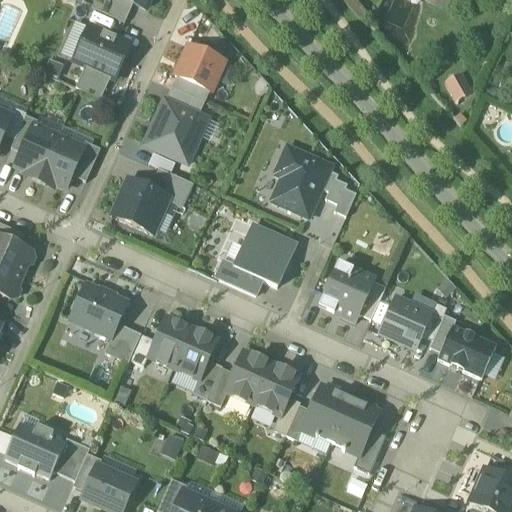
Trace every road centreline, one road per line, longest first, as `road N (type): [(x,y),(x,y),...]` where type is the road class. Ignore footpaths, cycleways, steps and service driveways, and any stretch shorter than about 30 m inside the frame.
road 1 (residential): [(76,234),(432,395),(381,511)]
road 2 (residential): [(265,0),(511,269)]
road 3 (residential): [(181,0),(76,234)]
road 4 (residential): [(76,234),(0,405)]
